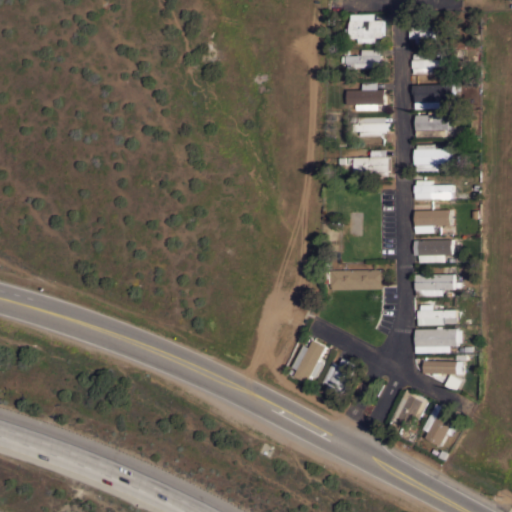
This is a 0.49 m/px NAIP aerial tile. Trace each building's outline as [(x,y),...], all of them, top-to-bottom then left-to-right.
[(375,13),(375,19),(384,19),(384,36),(377,36),(377,42),(360,42),(360,37),(352,37),(351,33),(347,33),(346,27),(351,27),(351,20),(352,20),(352,13),(375,13)] [(436,24),(436,29),(449,29),(449,36),(428,37),(428,44),(417,44),(417,37),(411,37),(411,35),(409,35),(409,30),(411,30),(413,30),(413,24),(436,24)] [(381,48),(381,54),(382,54),(382,55),(383,55),(383,60),(382,60),(382,61),(381,61),(381,66),(357,66),(357,67),(349,67),(349,62),(347,62),(347,61),(342,61),(342,55),(344,55),(344,49),(348,49),(348,54),(363,54),(363,48),(381,48)] [(433,52),(433,58),(448,58),(448,65),(439,66),(439,68),(437,69),(437,66),(434,66),(434,72),(414,73),(414,66),(413,66),(413,59),(414,59),(414,53),(433,52)] [(378,81),(378,88),(386,88),(386,103),(380,103),(380,109),(358,109),(358,103),(348,103),(348,89),(363,88),(363,82),(378,81)] [(431,87),(431,93),(450,93),(450,100),(439,100),(439,106),(420,107),(420,101),(414,101),(414,99),(413,99),(413,95),(414,95),(414,87),(431,87)] [(429,113),(429,110),(436,110),(436,113),(449,113),(450,128),(447,128),(447,135),(417,135),(417,129),(416,129),(416,114),(429,113)] [(386,116),(387,122),(389,122),(389,129),(388,129),(388,131),(383,131),(383,135),(361,135),(361,130),(354,130),(354,122),(358,122),(358,121),(350,121),(350,116),(386,116)] [(436,143),(436,147),(444,147),(444,146),(447,146),(447,147),(450,147),(450,150),(451,150),(451,153),(450,153),(451,162),(445,162),(445,163),(441,163),(441,162),(439,162),(439,169),(417,169),(417,163),(415,163),(415,161),(414,161),(414,150),(415,150),(415,148),(417,148),(417,143),(436,143)] [(391,169),(390,169),(390,170),(390,175),(370,175),(369,171),(361,171),(361,172),(357,172),(357,171),(355,171),(355,156),(373,156),(373,148),(387,148),(387,156),(390,156),(390,157),(391,157),(391,169)] [(424,179),(432,179),(432,183),(453,183),(453,188),(459,187),(459,191),(453,191),(453,197),(416,197),(416,191),(415,191),(415,184),(418,184),(418,179),(424,179)] [(427,211),(427,212),(434,212),(434,217),(454,216),(454,223),(436,224),(437,231),(418,232),(417,224),(417,223),(416,223),(415,217),(419,217),(419,212),(427,211)] [(453,238),(453,253),(446,253),(446,260),(420,261),(420,259),(417,259),(417,256),(420,256),(420,253),(415,253),(415,239),(453,238)] [(384,268),(384,285),(383,285),(383,288),(332,288),(332,286),(331,286),(331,269),(384,268)] [(423,273),(423,269),(429,269),(429,273),(454,273),(454,281),(461,281),(461,286),(455,286),(455,288),(444,288),(444,295),(416,295),(416,273),(423,273)] [(457,308),(457,316),(458,316),(458,322),(446,322),(445,316),(437,316),(437,322),(421,323),(421,317),(419,317),(419,309),(422,309),(422,303),(434,303),(434,309),(457,308)] [(463,329),(463,342),(458,342),(458,344),(451,344),(451,351),(417,351),(417,342),(415,342),(415,339),(417,339),(417,334),(415,334),(415,331),(416,331),(416,328),(438,327),(438,325),(443,325),(443,327),(458,327),(458,330),(463,329)] [(299,368),(293,365),(304,343),(310,347),(314,338),(327,345),(320,359),(325,362),(317,376),(312,374),(309,381),(296,374),(299,368)] [(334,360),(340,363),(343,357),(357,364),(352,373),(356,375),(350,386),(346,384),(341,393),(328,386),(330,383),(324,380),(334,360)] [(464,360),(464,373),(440,373),(440,375),(434,375),(434,373),(425,373),(425,360),(464,360)] [(463,380),(457,391),(446,385),(452,374),(463,380)] [(407,388),(429,399),(419,419),(416,417),(411,428),(392,418),(407,388)] [(433,411),(439,414),(443,406),(450,409),(447,414),(454,417),(449,427),(448,427),(444,434),(438,431),(436,434),(442,437),(439,444),(426,437),(433,425),(428,422),(433,411)]
